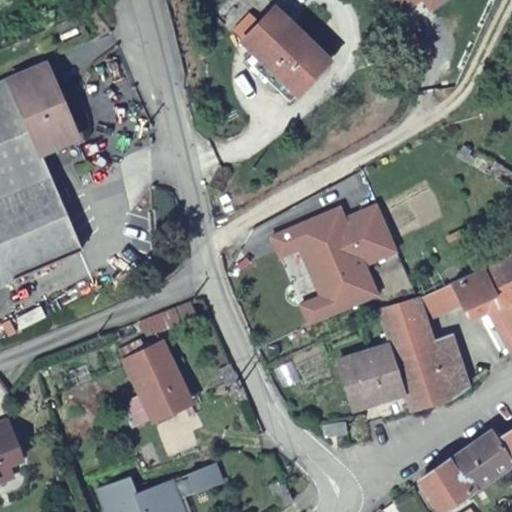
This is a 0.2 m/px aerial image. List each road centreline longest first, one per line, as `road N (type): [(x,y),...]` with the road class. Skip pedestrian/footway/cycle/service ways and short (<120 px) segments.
road 1 (residential): [(209,267),(142,0)]
road 2 (residential): [(343,492),(274,422),(209,267)]
road 3 (residential): [(209,267),(163,296),(0,363)]
road 4 (residential): [(343,492),(511,384)]
